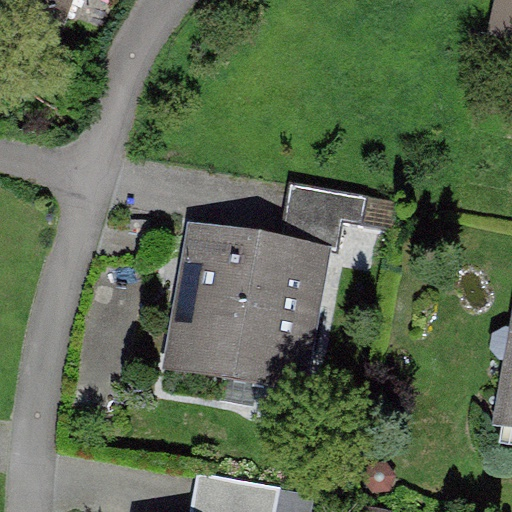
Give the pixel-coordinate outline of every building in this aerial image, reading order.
[(5,0),(68,24),(77,0),(5,0)] [(294,185),(288,216),(348,227),(367,230),(373,200),(294,185)] [(283,245),(327,253),(343,256),(348,227),(288,216),(283,245)] [(283,245),(198,231),(174,369),(303,391),(327,253),(283,245)] [(203,511),(278,511),(282,492),(209,479),(203,511)]
